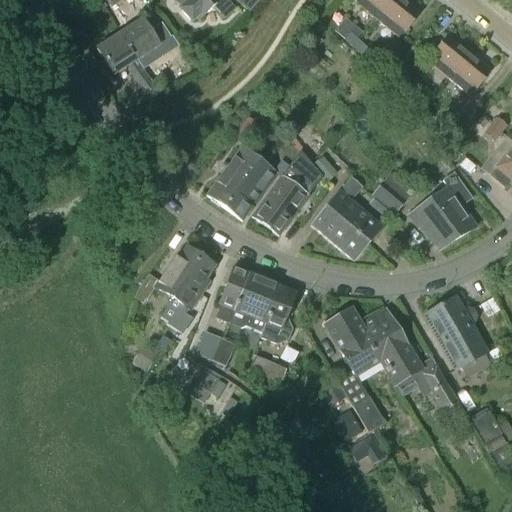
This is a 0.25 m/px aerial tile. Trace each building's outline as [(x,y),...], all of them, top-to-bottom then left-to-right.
[(176,0),(183,7),(179,11),(189,22),(194,18),(198,21),(213,7),(223,19),(234,10),(224,0),(176,0)] [(234,0),(248,12),(258,0),(234,0)] [(376,21),(394,0),(360,0),(356,5),(376,21)] [(418,14),(400,0),(394,0),(376,21),(396,38),(402,30),(404,31),(418,14)] [(141,22),(118,36),(135,62),(158,48),(141,22)] [(349,34),(342,41),(352,50),(358,42),(349,34)] [(135,62),(118,36),(95,51),(112,77),(125,69),(147,101),(157,96),(149,84),(135,62)] [(434,57),(429,64),(448,79),(454,73),(468,55),(447,38),(433,55),(434,57)] [(352,50),(361,58),(368,51),(358,42),(352,50)] [(454,73),(448,79),(468,95),(474,88),(475,89),(488,72),(468,55),(454,73)] [(396,92),(410,76),(400,68),(387,84),(396,92)] [(160,78),(149,84),(157,96),(167,90),(160,78)] [(418,118),(425,111),(416,102),(409,109),(418,118)] [(231,139),(242,147),(264,116),(253,108),(231,139)] [(434,120),(425,111),(418,118),(426,126),(434,120)] [(496,119),(489,127),(500,135),(506,127),(496,119)] [(482,134),(493,144),(500,135),(489,127),(482,134)] [(259,144),(250,156),(240,149),(205,197),(223,210),(243,182),(249,187),(265,167),(273,154),(259,144)] [(511,149),(490,177),(505,189),(511,180),(511,149)] [(298,152),(291,164),(251,220),(277,239),(321,178),(312,169),(298,152)] [(312,169),(321,178),(327,185),(337,177),(323,161),(312,169)] [(288,168),(280,162),(272,172),(275,174),(280,178),(288,168)] [(272,172),(265,167),(249,187),(243,182),(223,210),(241,223),(275,174),(272,172)] [(448,190),(437,198),(447,213),(434,221),(441,231),(446,228),(452,238),(456,235),(459,239),(475,229),(461,208),(471,201),(454,176),(443,183),(448,190)] [(324,209),(367,245),(381,228),(349,201),(361,187),(350,179),(339,192),(338,192),(324,209)] [(373,197),(394,214),(406,200),(385,182),(373,197)] [(447,213),(437,198),(410,216),(438,252),(459,239),(456,235),(452,238),(446,228),(441,231),(434,221),(447,213)] [(367,245),(324,209),(310,226),(353,262),(367,245)] [(173,258),(155,286),(153,288),(172,301),(201,257),(186,247),(177,261),(173,258)] [(201,257),(172,301),(189,312),(209,282),(206,280),(215,266),(201,257)] [(227,325),(232,312),(233,313),(248,276),(232,269),(218,307),(220,308),(215,321),(227,325)] [(148,298),(154,289),(153,288),(157,283),(147,276),(137,291),(148,298)] [(232,312),(227,325),(241,331),(246,328),(261,334),(279,288),(248,276),(233,313),(232,312)] [(291,332),(286,321),(285,320),(295,295),(279,288),(261,334),(259,340),(276,346),(286,342),(291,332)] [(454,335),(469,326),(473,324),(475,319),(471,312),(465,311),(462,313),(454,299),(422,317),(454,373),(470,364),(454,335)] [(170,306),(159,327),(173,334),(183,314),(170,306)] [(394,388),(349,312),(324,327),(354,378),(379,363),(394,388)] [(428,366),(419,371),(385,313),(360,328),(350,312),(349,312),(394,388),(410,378),(423,398),(431,393),(443,412),(457,404),(434,366),(430,369),(428,366)] [(485,355),(469,326),(454,335),(470,364),(485,355)] [(211,363),(221,341),(205,335),(197,355),(211,363)] [(161,356),(170,343),(162,338),(154,351),(161,356)] [(221,341),(211,363),(226,370),(236,348),(221,341)] [(132,363),(144,371),(155,354),(144,346),(132,363)] [(502,360),(496,349),(486,355),(492,366),(502,360)] [(248,377),(259,382),(267,363),(255,358),(248,377)] [(182,380),(208,396),(209,395),(217,383),(215,382),(190,367),(182,380)] [(360,377),(348,384),(356,396),(367,389),(360,377)] [(368,400),(352,410),(367,435),(384,425),(368,400)] [(338,421),(349,440),(360,433),(350,415),(338,421)] [(511,457),(492,422),(474,433),(508,492),(511,478),(511,457)]
